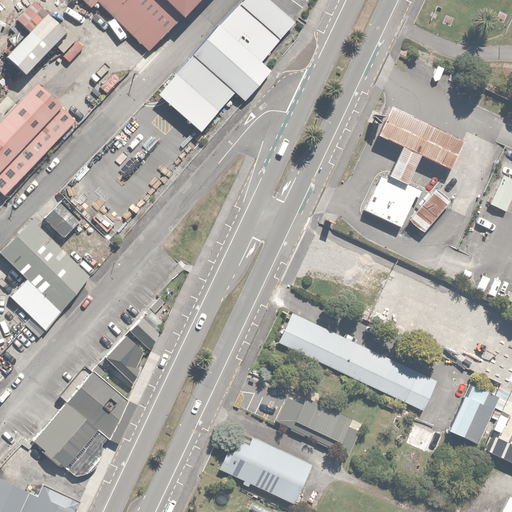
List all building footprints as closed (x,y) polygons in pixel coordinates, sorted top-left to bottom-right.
[(5,56),(24,73),(53,42),(63,51),(75,38),(34,0),(17,18),(30,30),(5,56)] [(93,0),(150,49),(195,0),(93,0)] [(295,23),(269,0),(245,0),(158,94),(196,129),(232,90),(241,98),(270,67),(261,59),(295,23)] [(71,119),(34,85),(0,122),(0,183),(7,190),(71,119)] [(400,144),(386,174),(408,184),(422,153),(450,166),(463,137),(390,103),(377,133),(400,144)] [(381,171),(363,208),(403,226),(420,189),(408,184),(386,174),(381,171)] [(511,195),(511,177),(504,173),(490,202),(505,209),(511,195)] [(435,187),(408,217),(421,229),(448,199),(435,187)] [(79,219),(59,201),(43,217),(63,235),(79,219)] [(90,275),(31,219),(0,251),(0,254),(26,280),(12,294),(43,324),(90,275)] [(128,329),(150,349),(164,320),(148,308),(128,329)] [(421,410),(436,380),(293,311),(279,341),(421,410)] [(150,349),(128,329),(104,354),(134,382),(150,349)] [(91,368),(30,440),(63,468),(98,427),(111,438),(126,397),(91,368)] [(470,383),(450,427),(478,440),(498,395),(470,383)] [(303,403),(286,395),(275,418),(347,452),(357,429),(347,424),(350,417),(306,396),(303,403)] [(433,431),(416,425),(410,443),(426,449),(433,431)] [(309,461),(241,432),(224,472),(292,501),(309,461)] [(0,511),(24,511),(34,494),(0,477),(0,511)] [(72,511),(78,499),(42,484),(30,511),(72,511)]
